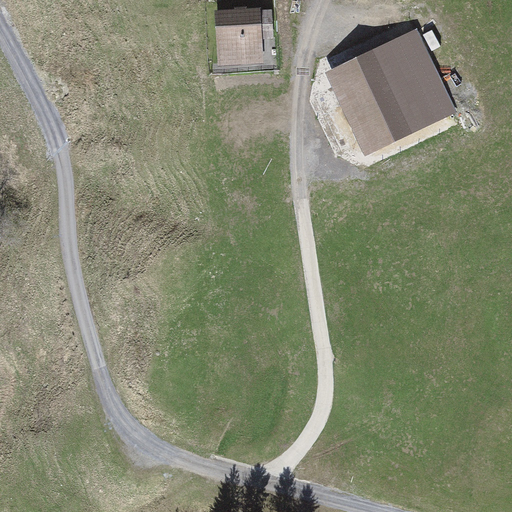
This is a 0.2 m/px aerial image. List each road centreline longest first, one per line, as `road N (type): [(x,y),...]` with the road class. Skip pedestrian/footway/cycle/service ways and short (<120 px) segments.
road 1 (track): [(380,511),(143,448),(106,393),(61,141),(0,30)]
road 2 (track): [(328,0),(307,48),(297,191),(322,406),(301,446),(265,482)]
